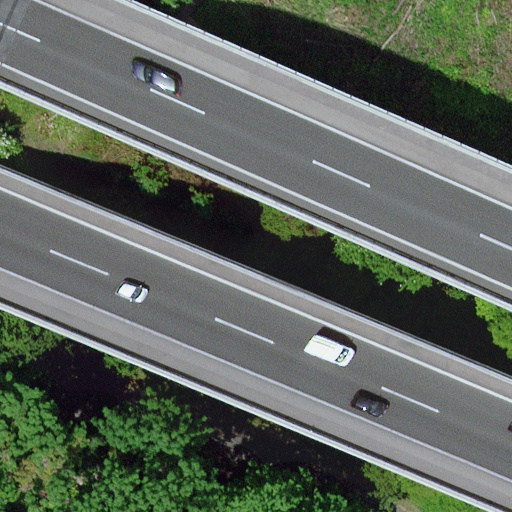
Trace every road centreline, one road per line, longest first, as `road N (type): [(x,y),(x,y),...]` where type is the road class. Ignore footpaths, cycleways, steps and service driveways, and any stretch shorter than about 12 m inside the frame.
road 1 (motorway): [(511,249),(0,22)]
road 2 (motorway): [(0,229),(511,446)]
road 3 (residential): [(0,383),(52,379),(95,390),(378,511)]
